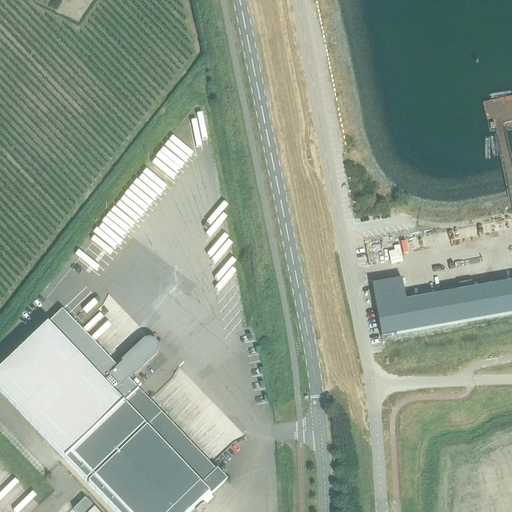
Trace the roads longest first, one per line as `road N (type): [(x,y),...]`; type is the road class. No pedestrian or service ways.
road 1 (tertiary): [(325,511),(307,333),(239,0)]
road 2 (unclassified): [(371,385),(296,0)]
road 3 (unclassified): [(383,511),(371,385)]
